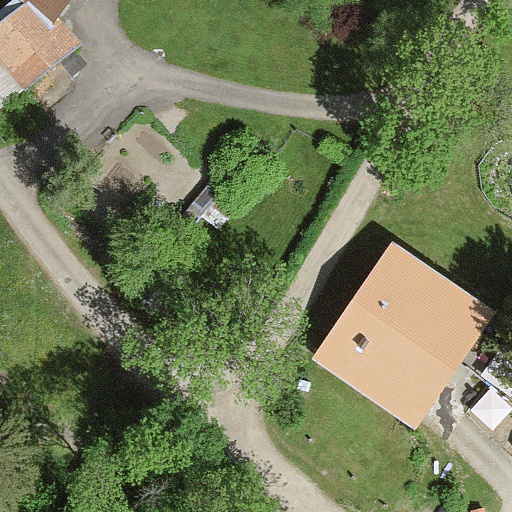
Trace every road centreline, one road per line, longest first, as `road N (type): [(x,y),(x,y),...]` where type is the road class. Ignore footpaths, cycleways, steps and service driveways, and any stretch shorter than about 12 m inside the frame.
road 1 (unclassified): [(224,430),(477,0)]
road 2 (unclassified): [(224,430),(30,247),(0,207)]
road 3 (unclassified): [(325,511),(224,430)]
